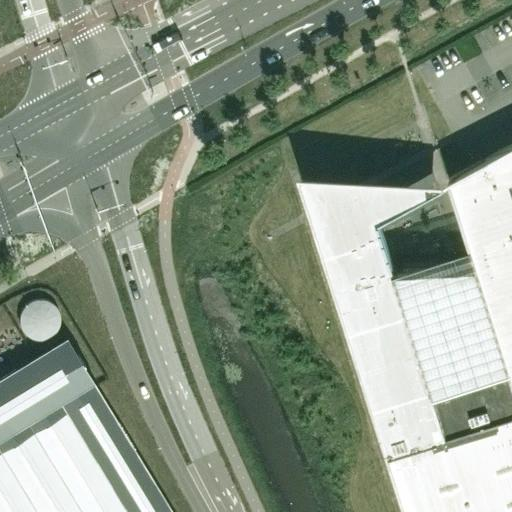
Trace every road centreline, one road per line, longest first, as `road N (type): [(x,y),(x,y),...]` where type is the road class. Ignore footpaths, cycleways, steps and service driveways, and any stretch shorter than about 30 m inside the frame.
road 1 (unclassified): [(229,511),(168,366),(103,153)]
road 2 (unclassified): [(69,173),(147,402),(200,511)]
road 3 (secondary): [(103,153),(373,0)]
road 4 (secondary): [(258,0),(101,81)]
